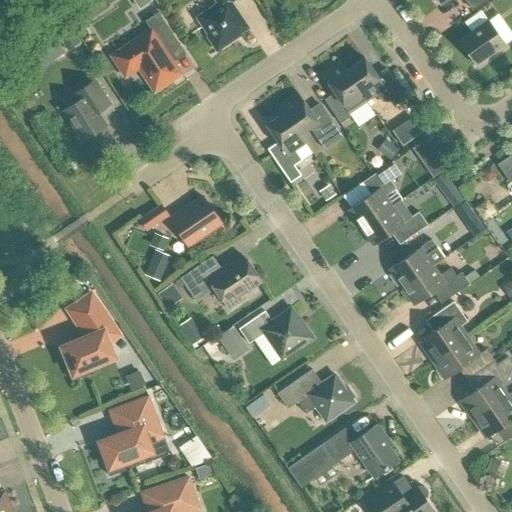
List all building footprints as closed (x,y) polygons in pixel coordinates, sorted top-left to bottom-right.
[(248,28),(231,2),(234,0),(214,0),(217,4),(196,18),(208,35),(206,36),(216,52),(231,42),(230,40),(248,28)] [(437,0),(441,4),(447,0),(464,0),(472,10),(486,0),(437,0)] [(112,56),(123,73),(136,64),(154,92),(181,74),(169,55),(181,47),(158,13),(145,21),(151,30),(112,56)] [(505,45),(488,21),(459,41),(476,65),(505,45)] [(56,37),(66,53),(80,44),(70,28),(56,37)] [(361,93),(366,102),(376,95),(385,89),(391,98),(395,103),(396,105),(407,98),(389,72),(378,78),(364,58),(346,70),(361,93)] [(326,103),(340,123),(351,116),(343,105),(361,93),(346,70),(341,62),(322,75),(337,96),(326,103)] [(64,111),(83,141),(105,126),(96,113),(110,104),(94,81),(74,94),(78,101),(64,111)] [(278,105),(284,113),(299,135),(300,135),(310,128),(324,149),(342,136),(322,107),(312,114),(297,92),(278,105)] [(376,95),(366,102),(376,116),(395,103),(391,98),(386,101),(376,95)] [(270,153),(290,183),(301,175),(294,165),(302,160),(295,150),(306,143),(300,135),(299,135),(284,113),(266,125),(280,146),(270,153)] [(511,154),(497,165),(510,183),(511,181),(511,154)] [(426,166),(434,177),(448,167),(440,157),(426,166)] [(348,210),(360,228),(392,206),(385,196),(396,188),(391,181),(400,174),(392,162),(363,182),(371,194),(348,210)] [(441,194),(452,186),(442,172),(431,180),(441,194)] [(335,195),(328,185),(317,192),(324,202),(335,195)] [(170,219),(188,246),(221,224),(203,197),(170,219)] [(392,206),(360,228),(373,246),(396,230),(404,241),(428,225),(418,212),(412,217),(400,200),(392,206)] [(476,218),(465,201),(455,209),(466,225),(476,218)] [(139,220),(146,230),(168,215),(161,205),(139,220)] [(135,223),(116,236),(129,256),(149,243),(135,223)] [(388,269),(401,287),(433,265),(443,258),(431,239),(388,269)] [(162,277),(170,252),(155,247),(147,272),(162,277)] [(212,257),(181,278),(196,301),(214,288),(229,309),(245,298),(243,295),(261,282),(243,256),(229,265),(225,265),(220,268),(212,257)] [(401,287),(414,305),(436,290),(444,301),(469,284),(461,272),(456,276),(451,268),(440,275),(433,265),(401,287)] [(511,280),(501,288),(510,301),(511,299),(511,280)] [(159,294),(168,307),(179,299),(169,286),(159,294)] [(62,356),(72,381),(94,372),(91,365),(112,356),(106,341),(116,334),(90,297),(71,310),(89,338),(64,348),(66,354),(62,356)] [(432,360),(466,337),(459,327),(467,322),(453,302),(432,316),(439,325),(438,329),(420,342),(432,360)] [(305,326),(304,327),(291,308),(271,321),(265,311),(239,329),(249,344),(263,333),(281,359),(300,346),(301,347),(314,339),(305,326)] [(214,339),(230,362),(247,350),(231,327),(214,339)] [(197,328),(186,335),(192,345),(203,337),(197,328)] [(467,366),(473,375),(494,361),(486,349),(478,355),(466,337),(432,360),(445,378),(463,366),(467,366)] [(497,365),(494,361),(473,375),(479,385),(478,389),(460,401),(473,419),(507,396),(500,386),(506,383),(511,369),(511,362),(508,357),(497,365)] [(334,375),(314,389),(305,374),(277,393),(287,409),(297,402),(306,414),(315,407),(326,422),(354,403),(351,399),(354,397),(348,389),(346,391),(334,375)] [(256,415),(274,402),(267,392),(249,405),(256,415)] [(169,454),(170,454),(171,453),(170,452),(168,453),(163,439),(164,438),(164,437),(163,437),(148,397),(149,397),(148,396),(146,396),(147,397),(136,401),(134,401),(134,403),(135,403),(138,412),(121,419),(126,434),(102,443),(104,450),(100,452),(109,476),(169,454)] [(511,403),(507,396),(473,419),(485,437),(504,425),(508,425),(511,431),(511,403)] [(355,450),(373,477),(398,460),(383,438),(386,436),(377,424),(354,440),(346,427),(287,468),(301,488),(355,450)] [(203,434),(184,444),(195,466),(215,455),(203,434)] [(489,458),(483,474),(494,477),(499,462),(489,458)] [(193,467),(197,478),(211,473),(207,462),(193,467)] [(147,491),(154,511),(191,511),(199,509),(188,477),(147,491)] [(433,511),(425,499),(427,497),(428,493),(427,489),(424,487),(420,486),(417,487),(402,497),(393,483),(364,502),(370,511),(433,511)] [(0,511),(12,511),(4,490),(0,491),(0,511)]
